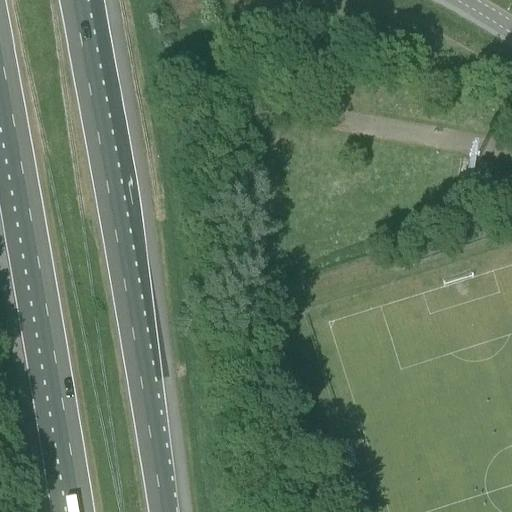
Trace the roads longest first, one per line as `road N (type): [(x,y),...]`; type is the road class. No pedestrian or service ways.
road 1 (motorway): [(162,511),(72,0)]
road 2 (motorway): [(0,62),(74,511)]
road 3 (track): [(287,111),(511,150)]
